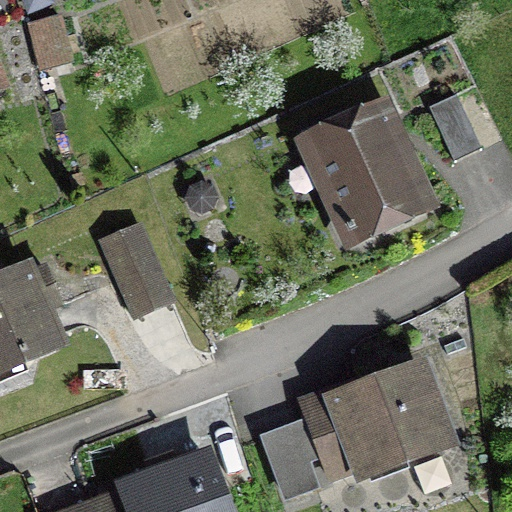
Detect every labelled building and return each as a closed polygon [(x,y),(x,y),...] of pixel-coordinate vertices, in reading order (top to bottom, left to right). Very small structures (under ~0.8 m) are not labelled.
[(17,0),(25,20),(54,9),(50,0),(17,0)] [(67,62),(57,23),(28,31),(38,70),(67,62)] [(453,98),(426,111),(451,165),(478,153),(453,98)] [(302,147),(345,240),(381,223),(383,228),(424,209),(379,111),(302,147)] [(108,264),(132,320),(168,305),(144,249),(108,264)] [(50,339),(40,315),(57,308),(42,272),(25,279),(23,275),(0,285),(0,392),(26,381),(19,363),(54,348),(50,339)] [(444,446),(416,372),(333,403),(329,394),(298,405),(318,460),(348,449),(359,478),(444,446)] [(120,492),(121,495),(73,511),(222,511),(204,461),(173,473),(167,458),(145,466),(149,481),(120,492)]
